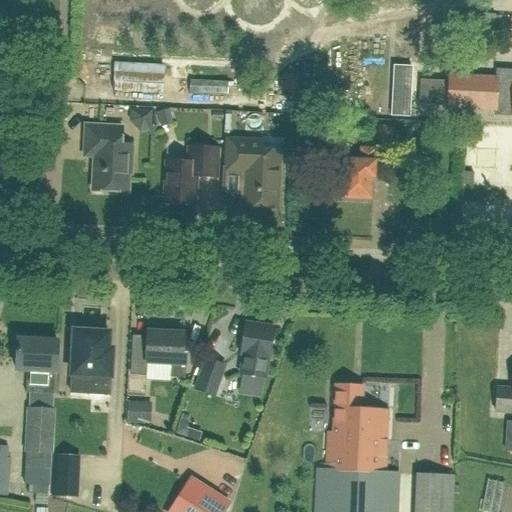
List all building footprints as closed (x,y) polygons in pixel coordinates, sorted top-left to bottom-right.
[(112,62),(112,92),(162,91),(161,62),(112,62)] [(393,67),(391,116),(409,117),(411,68),(393,67)] [(511,75),(508,71),(496,71),(496,79),(449,77),(448,82),(422,81),(415,105),(447,106),(447,108),(494,110),(494,115),(511,116),(511,75)] [(151,111),(137,110),(137,118),(142,124),(151,125),(151,111)] [(169,110),(156,114),(160,126),(173,122),(169,110)] [(122,132),(123,128),(86,125),(84,155),(95,155),(93,190),(127,192),(128,175),(132,175),(134,144),(117,143),(118,131),(122,132)] [(391,152),(392,128),(378,127),(376,151),(391,152)] [(470,129),(469,141),(481,141),(482,129),(470,129)] [(277,209),(280,152),(262,151),(262,141),(228,140),(227,172),(247,173),(245,207),(254,207),(257,211),(264,212),(268,208),(277,209)] [(217,177),(219,149),(189,147),(188,162),(166,161),(164,203),(195,204),(197,176),(217,177)] [(375,162),(376,150),(362,149),(362,162),(346,161),(346,165),(342,167),(342,174),(345,176),(344,199),(371,200),(372,178),(375,178),(376,162),(375,162)] [(268,358),(272,329),(245,325),(241,354),(244,354),(241,374),(264,378),(267,358),(268,358)] [(104,333),(104,329),(92,328),(91,332),(73,331),(70,393),(90,394),(91,376),(110,377),(111,350),(107,350),(108,333),(104,333)] [(184,369),(185,354),(182,354),(183,334),(147,332),(146,340),(132,339),(130,375),(145,376),(146,364),(171,365),(170,377),(184,378),(185,369),(184,369)] [(55,373),(57,341),(17,339),(15,371),(26,372),(25,393),(28,394),(52,395),(54,395),(55,373)] [(214,398),(225,367),(204,359),(192,390),(214,398)] [(385,474),(388,410),(361,409),(362,387),(334,386),(331,433),(327,433),(325,472),(316,471),(314,511),(396,511),(398,475),(385,474)] [(511,389),(496,388),(495,412),(511,413),(511,389)] [(54,410),(52,410),(52,395),(28,394),(27,409),(26,409),(23,454),(50,455),(51,455),(54,410)] [(127,404),(126,420),(146,421),(147,405),(127,404)] [(10,459),(0,458),(0,486),(7,487),(10,459)] [(451,511),(453,476),(415,475),(412,511),(451,511)] [(54,480),(53,496),(73,498),(74,482),(54,480)] [(188,482),(168,511),(223,511),(226,507),(188,482)]
